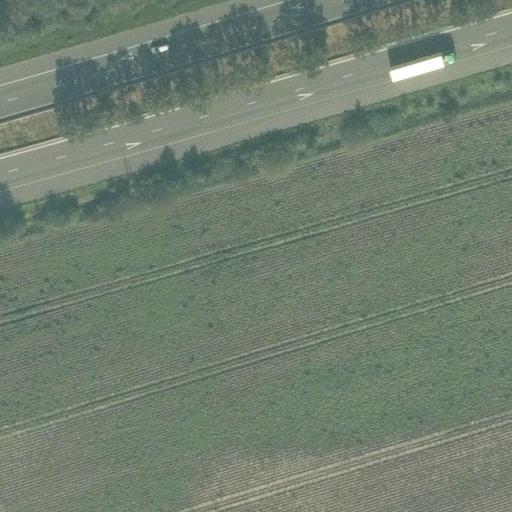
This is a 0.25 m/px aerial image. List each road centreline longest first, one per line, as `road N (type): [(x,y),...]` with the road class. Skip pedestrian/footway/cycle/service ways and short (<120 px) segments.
road 1 (motorway): [(0,174),(511,26)]
road 2 (motorway): [(335,0),(0,100)]
